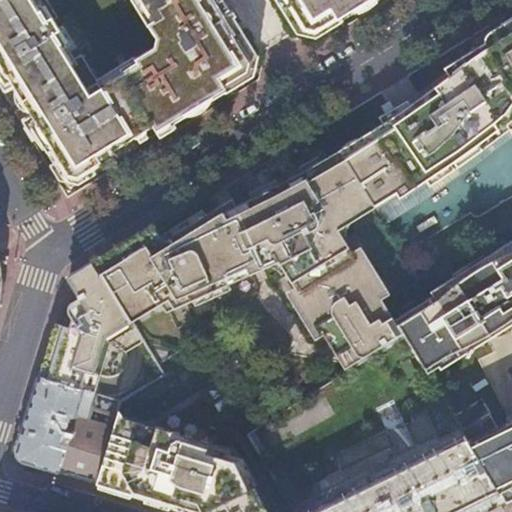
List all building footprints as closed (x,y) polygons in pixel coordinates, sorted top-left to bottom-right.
[(0,0),(0,69),(14,93),(16,96),(20,94),(31,112),(27,114),(29,117),(52,154),(55,160),(57,162),(63,172),(77,176),(88,169),(105,159),(115,152),(119,150),(117,146),(118,145),(117,144),(135,133),(106,87),(101,79),(89,59),(83,62),(76,67),(67,53),(70,51),(69,49),(73,46),(64,31),(65,30),(64,28),(59,20),(56,15),(55,16),(46,3),(41,6),(40,4),(38,6),(34,0),(0,0)] [(34,0),(38,6),(40,4),(41,6),(46,3),(55,16),(56,15),(59,20),(64,17),(52,0),(34,0)] [(106,87),(135,133),(156,120),(159,125),(246,72),(250,59),(231,28),(213,0),(140,0),(140,1),(156,26),(150,30),(161,46),(142,58),(126,68),(129,73),(106,87)] [(130,0),(150,30),(156,26),(140,1),(140,0),(130,0)] [(213,0),(231,28),(233,27),(231,19),(226,8),(220,0),(213,0)] [(283,0),(301,27),(312,31),(362,0),(283,0)] [(483,41),(484,43),(511,26),(511,20),(484,37),(483,40),(483,41)] [(76,67),(83,62),(77,52),(83,48),(69,25),(64,28),(65,30),(64,31),(73,46),(69,49),(70,51),(67,53),(76,67)] [(373,204),(375,206),(400,190),(403,195),(442,170),(446,177),(511,135),(511,26),(484,43),(444,68),(449,77),(411,104),(383,124),(353,143),(355,148),(345,154),(343,149),(341,151),(373,204)] [(101,79),(106,87),(129,73),(126,68),(142,58),(140,55),(101,79)] [(14,93),(0,69),(0,81),(0,82),(9,97),(14,93)] [(20,94),(16,96),(18,101),(20,105),(23,109),(26,112),(27,114),(31,112),(20,94)] [(379,118),(383,124),(411,104),(409,101),(379,118)] [(52,154),(29,117),(23,122),(34,140),(48,157),(52,154)] [(117,146),(119,150),(139,138),(135,133),(117,144),(118,145),(117,146)] [(375,206),(385,223),(511,144),(511,135),(446,177),(442,170),(403,195),(400,190),(375,206)] [(355,148),(353,143),(343,149),(345,154),(355,148)] [(94,260),(133,324),(159,307),(164,312),(166,314),(194,301),(228,284),(254,272),(252,268),(256,263),(270,256),(276,255),(285,270),(295,285),(301,294),(296,297),(313,324),(316,322),(323,333),(346,370),(373,354),(372,353),(398,336),(363,280),(343,248),(332,230),(373,204),(341,151),(339,152),(342,156),(331,163),(328,158),(304,173),(281,187),(277,190),(254,200),(239,206),(203,223),(201,220),(165,242),(161,236),(158,230),(154,224),(94,260)] [(115,152),(105,159),(107,163),(118,156),(115,152)] [(342,156),(339,152),(328,158),(331,163),(342,156)] [(304,173),(328,158),(326,154),(301,169),(304,173)] [(63,172),(57,162),(51,166),(60,181),(77,182),(91,174),(88,169),(77,176),(63,172)] [(252,195),(254,200),(277,190),(281,187),(279,182),(252,195)] [(202,212),(161,236),(165,242),(201,220),(203,223),(239,206),(235,200),(206,217),(202,212)] [(393,317),(403,333),(403,335),(425,370),(440,361),(441,355),(449,349),(453,355),(511,317),(511,230),(507,230),(422,282),(398,297),(393,317)] [(349,245),(343,248),(363,280),(370,276),(349,245)] [(252,268),(254,272),(259,270),(266,268),(271,267),(276,269),(278,270),(281,273),(285,270),(276,255),(270,256),(256,263),(252,268)] [(159,366),(133,324),(94,260),(73,274),(76,278),(71,281),(80,298),(74,301),(72,302),(71,304),(70,306),(69,309),(69,310),(69,313),(66,312),(61,324),(57,323),(53,335),(40,377),(94,394),(121,402),(164,375),(159,366)] [(232,291),(228,284),(194,301),(197,308),(232,291)] [(301,294),(295,285),(285,292),(314,338),(323,333),(316,322),(313,324),(296,297),(301,294)] [(94,394),(40,377),(28,415),(18,448),(25,462),(96,484),(112,430),(76,419),(84,396),(92,399),(94,394)] [(194,511),(267,511),(243,462),(208,451),(210,444),(187,436),(183,439),(181,435),(123,417),(118,410),(112,430),(96,484),(176,509),(177,505),(188,500),(194,511)] [(508,426),(470,444),(507,504),(511,501),(511,419),(506,423),(508,426)] [(489,511),(507,504),(470,444),(461,429),(440,439),(437,434),(376,464),(382,477),(310,511),(489,511)] [(177,505),(176,509),(185,511),(194,511),(188,500),(177,505)]
